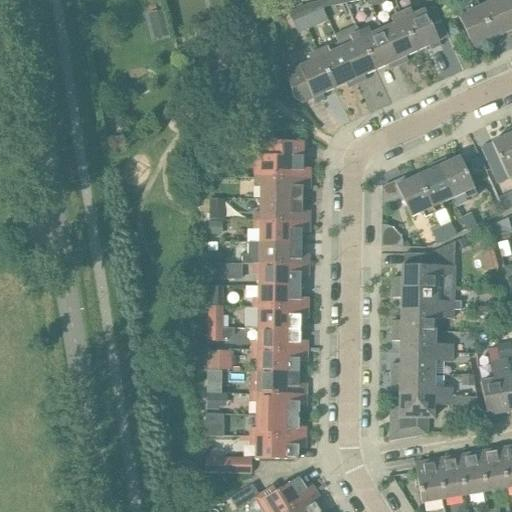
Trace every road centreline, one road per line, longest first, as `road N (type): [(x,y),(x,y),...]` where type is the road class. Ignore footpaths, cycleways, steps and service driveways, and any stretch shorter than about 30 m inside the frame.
road 1 (tertiary): [(101,511),(22,0)]
road 2 (residential): [(350,458),(358,157),(511,82)]
road 3 (residential): [(350,458),(511,427)]
